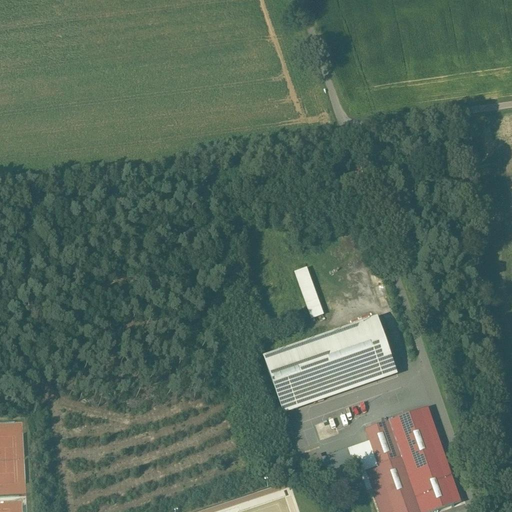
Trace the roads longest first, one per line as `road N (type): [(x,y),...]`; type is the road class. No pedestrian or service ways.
road 1 (unclassified): [(342,122),(479,511)]
road 2 (unclassified): [(511,105),(342,122)]
road 3 (unclassified): [(299,0),(342,122)]
